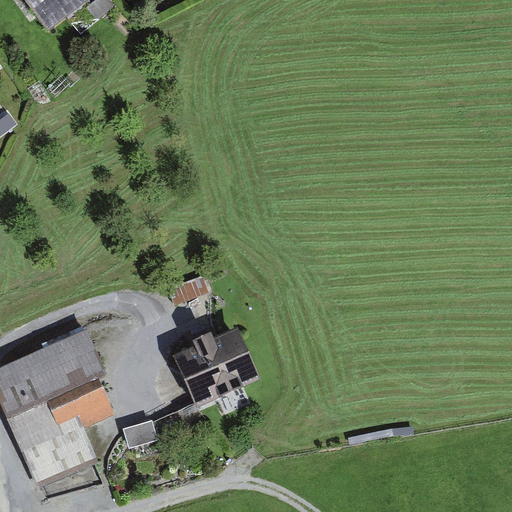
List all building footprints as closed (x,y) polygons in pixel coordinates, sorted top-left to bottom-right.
[(74,0),(7,0),(45,48),(87,16),(74,0)] [(8,130),(0,136),(0,148),(3,152),(17,141),(8,130)] [(85,332),(0,370),(0,403),(38,487),(97,460),(83,430),(116,415),(101,382),(107,380),(85,332)] [(240,388),(258,380),(235,332),(212,343),(208,336),(191,344),(194,350),(172,359),(196,409),(221,397),(224,403),(242,394),(240,388)] [(190,401),(154,419),(163,438),(199,420),(190,401)] [(153,420),(122,431),(128,451),(160,440),(153,420)]
